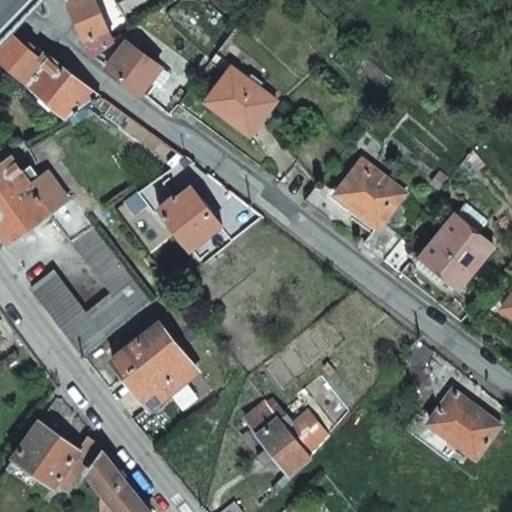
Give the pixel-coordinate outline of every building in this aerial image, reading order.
[(111,39),(91,0),(73,0),(65,4),(84,41),(90,52),(92,56),(111,39)] [(102,98),(64,69),(36,48),(31,53),(7,34),(0,42),(0,58),(68,119),(102,98)] [(160,68),(125,40),(105,67),(140,93),(149,82),(155,86),(162,77),(156,73),(160,68)] [(262,82),(251,72),(246,77),(233,66),(206,101),(250,135),(275,100),(259,86),(262,82)] [(83,312),(52,269),(31,286),(80,356),(128,318),(130,320),(152,301),(90,216),(75,195),(68,201),(47,173),(38,179),(27,165),(19,171),(10,158),(0,164),(0,232),(7,243),(50,213),(109,293),(83,312)] [(335,193),(376,227),(362,245),(382,261),(400,239),(379,223),(403,194),(361,160),(335,193)] [(221,225),(210,211),(201,200),(191,186),(177,196),(176,195),(173,197),(171,196),(158,206),(190,248),(221,225)] [(213,209),(204,198),(201,200),(210,211),(213,209)] [(454,214),(455,214),(478,233),(488,221),(464,202),(454,214)] [(446,275),(460,287),(494,246),(478,233),(455,214),(454,214),(421,255),(446,275)] [(400,239),(382,261),(396,272),(413,250),(400,239)] [(441,281),(446,275),(421,255),(416,260),(441,281)] [(511,315),(511,292),(501,306),(511,315)] [(150,407),(197,371),(158,323),(112,359),(150,407)] [(501,425),(454,389),(430,421),(477,457),(501,425)] [(275,457),(286,470),(288,472),(309,455),(266,400),(245,417),(268,447),(275,457)] [(72,458),(78,451),(37,421),(23,441),(12,457),(37,475),(52,487),(56,481),(72,458)] [(96,446),(98,442),(90,433),(87,438),(96,446)] [(81,466),(96,446),(87,438),(78,451),(72,458),(81,466)] [(264,466),(275,457),(268,447),(256,456),(264,466)] [(114,511),(148,511),(100,453),(84,474),(99,492),(95,495),(98,501),(96,503),(97,511),(103,511),(111,508),(114,511)] [(270,488),(275,494),(310,456),(309,455),(288,472),(286,470),(270,488)] [(30,486),(37,475),(12,457),(5,469),(30,486)] [(66,488),(78,470),(81,466),(72,458),(56,481),(66,488)] [(242,511),(232,500),(217,511),(242,511)]
